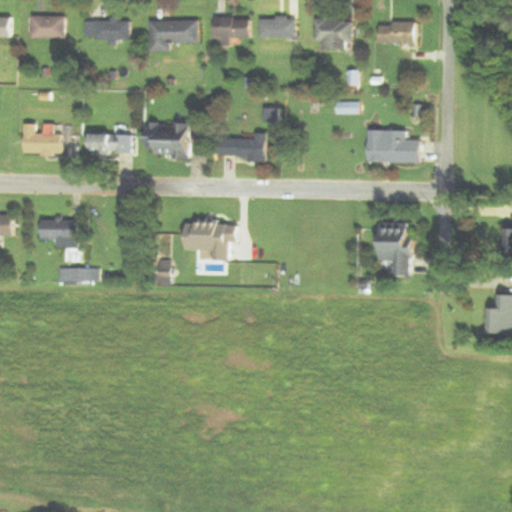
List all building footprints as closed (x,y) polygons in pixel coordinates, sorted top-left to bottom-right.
[(0,37),(16,38),(17,16),(0,15),(0,37)] [(71,16),(37,16),(37,39),(71,39),(71,16)] [(220,40),(255,40),(255,18),(220,18),(220,40)] [(265,38),(301,38),(301,18),(265,18),(265,38)] [(358,21),(322,20),(321,50),(351,50),(352,43),(358,43),(358,21)] [(135,21),(90,21),(90,41),(135,41),(135,21)] [(155,52),(175,52),(175,43),(204,43),(204,21),(155,21),(155,52)] [(421,23),(384,23),(384,45),(421,45),(421,23)] [(340,114),(361,114),(361,104),(340,104),(340,114)] [(67,155),(68,134),(59,134),(59,125),(49,125),(49,134),(41,134),(41,124),(29,124),(29,155),(67,155)] [(196,157),(195,124),(154,124),(154,157),(196,157)] [(373,162),(427,163),(427,141),(412,140),(412,131),(373,131),(373,162)] [(137,134),(95,134),(95,155),(137,155),(137,134)] [(272,134),(260,134),(260,140),(226,139),(225,159),(272,160),(272,134)] [(0,235),(18,236),(18,215),(0,215),(0,235)] [(46,239),(62,239),(62,248),(83,248),(83,220),(46,220),(46,239)] [(234,221),(192,222),(192,251),(218,251),(218,262),(234,262),(234,221)] [(399,275),(416,276),(417,224),(386,223),(385,261),(399,261),(399,275)] [(103,283),(103,268),(70,268),(70,283),(103,283)] [(491,334),(511,333),(511,295),(502,295),(502,308),(491,308),(491,334)]
